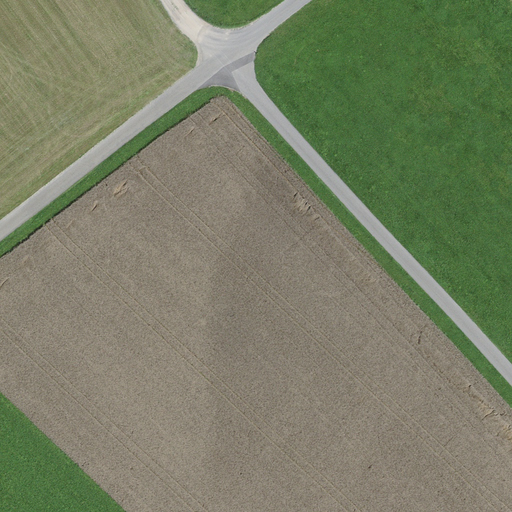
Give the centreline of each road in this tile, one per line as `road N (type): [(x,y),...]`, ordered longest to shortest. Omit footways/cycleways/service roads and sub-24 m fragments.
road 1 (track): [(179,0),(222,67),(511,377)]
road 2 (unclassified): [(0,239),(311,0)]
